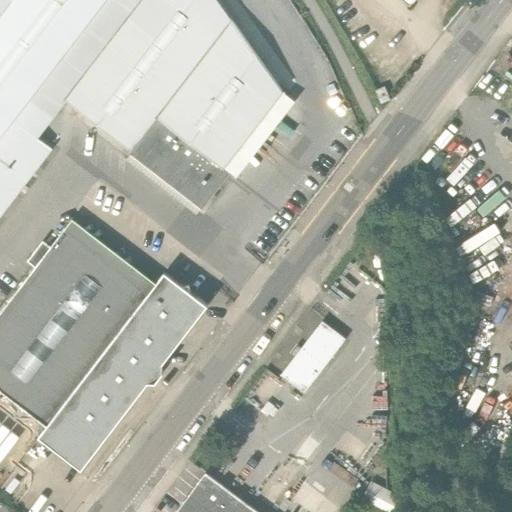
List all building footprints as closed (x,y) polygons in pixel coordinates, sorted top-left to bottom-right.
[(18,0),(0,24),(0,226),(55,154),(40,142),(71,103),(149,0),(18,0)] [(0,0),(0,24),(18,0),(0,0)] [(289,97),(220,0),(149,0),(71,103),(139,155),(136,159),(209,214),(236,178),(230,173),(289,97)] [(0,390),(51,430),(161,288),(76,223),(56,249),(46,240),(29,262),(38,269),(0,317),(0,390)] [(380,238),(365,257),(380,268),(394,250),(380,238)] [(51,430),(43,440),(85,472),(152,386),(161,387),(168,377),(166,366),(211,308),(170,276),(161,288),(51,430)] [(322,321),(282,373),(307,393),(347,341),(322,321)] [(258,511),(206,473),(176,511),(258,511)] [(385,477),(376,495),(403,510),(413,492),(385,477)]
